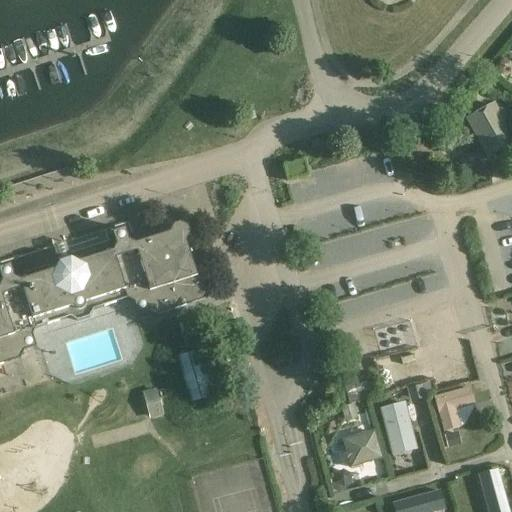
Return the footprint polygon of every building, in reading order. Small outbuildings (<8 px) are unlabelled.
[(287,82),(297,63),(251,39),(241,57),(287,82)] [(213,112),(230,93),(214,79),(180,117),(204,139),(221,120),(213,112)] [(511,142),(511,139),(494,106),(467,121),(487,156),(511,142)] [(304,162),(283,167),(286,181),(307,176),(306,173),(304,162)] [(128,242),(124,230),(111,234),(115,246),(112,252),(20,281),(14,278),(10,266),(0,269),(0,279),(1,283),(0,284),(0,365),(20,359),(20,358),(23,351),(36,347),(32,335),(35,329),(69,318),(77,322),(89,318),(93,310),(127,299),(133,302),(137,315),(150,311),(156,314),(156,315),(184,306),(203,300),(207,292),(203,280),(196,276),(183,236),(175,232),(134,245),(128,242)] [(63,266),(59,252),(16,264),(20,278),(63,266)] [(188,401),(200,399),(192,352),(180,355),(188,401)] [(376,374),(365,377),(370,397),(381,394),(376,374)] [(429,383),(406,389),(408,397),(431,392),(429,383)] [(162,416),(155,389),(143,393),(149,419),(162,416)] [(473,405),(470,390),(433,398),(441,433),(460,428),(455,409),(473,405)] [(414,438),(405,402),(381,409),(390,444),(414,438)] [(353,405),(340,409),(345,423),(357,419),(353,405)] [(379,459),(371,433),(345,440),(352,467),(379,459)] [(456,433),(444,436),(447,449),(459,446),(456,433)] [(335,483),(330,484),(334,495),(345,492),(344,488),(351,484),(351,474),(343,470),(335,475),(335,483)] [(498,470),(477,476),(487,511),(501,511),(509,510),(498,470)] [(440,491),(391,504),(393,511),(443,511),(445,511),(440,491)]
